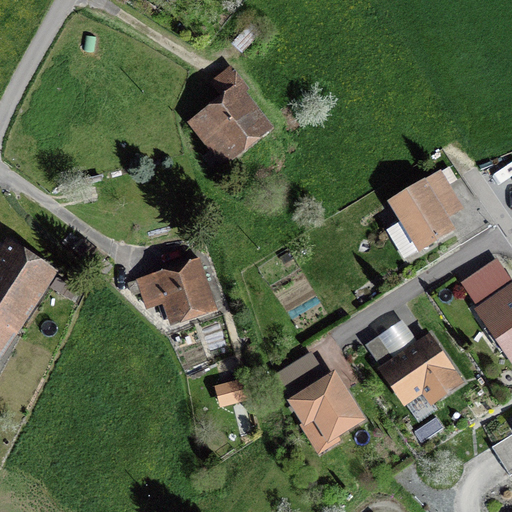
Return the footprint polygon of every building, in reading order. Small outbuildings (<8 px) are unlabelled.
[(260,33),(250,23),(231,43),(242,53),(260,33)] [(220,160),(264,126),(240,95),(247,90),(232,71),(214,86),(225,100),(193,125),(220,160)] [(511,160),(493,172),(499,183),(511,174),(511,160)] [(447,186),(439,173),(391,202),(420,249),(452,230),(431,195),(447,186)] [(85,241),(76,251),(105,275),(112,266),(103,259),(105,257),(85,241)] [(10,252),(0,267),(0,348),(5,341),(2,339),(46,271),(9,249),(8,251),(10,252)] [(144,284),(142,279),(129,284),(133,294),(140,292),(144,304),(157,300),(164,318),(173,315),(174,318),(209,306),(203,288),(209,286),(200,260),(158,274),(159,278),(144,284)] [(474,277),(463,285),(476,303),(486,296),(474,277)] [(489,327),(494,323),(511,349),(511,285),(477,310),(489,327)] [(459,383),(429,338),(396,360),(379,336),(365,345),(404,402),(423,389),(431,402),(459,383)] [(298,389),(286,369),(277,374),(290,394),(298,389)] [(329,439),(361,418),(333,375),(291,401),(305,423),(314,416),(329,439)] [(243,386),(219,390),(221,403),(245,399),(243,386)] [(511,433),(491,447),(510,476),(511,474),(511,433)]
